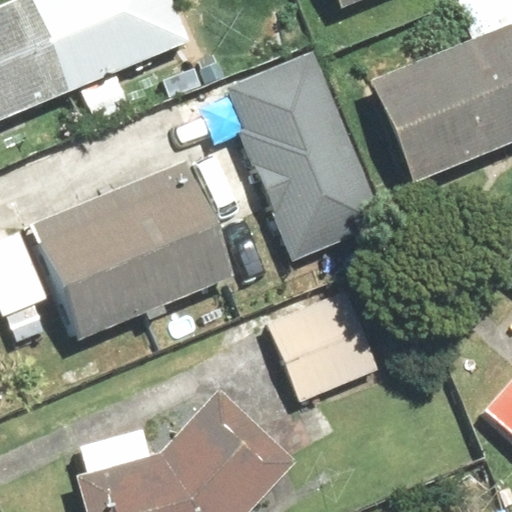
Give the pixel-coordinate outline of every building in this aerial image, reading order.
[(12,0),(0,5),(0,122),(181,51),(160,0),(12,0)] [(314,0),(322,17),(361,0),(314,0)] [(511,26),(354,91),(396,195),(511,147),(511,26)] [(225,147),(187,160),(213,233),(251,220),(264,257),(358,224),(296,53),(203,87),(225,147)] [(174,173),(18,233),(63,348),(219,289),(174,173)] [(397,356),(360,274),(246,326),(283,408),(397,356)] [(511,364),(466,414),(511,457),(511,364)] [(205,399),(151,460),(62,484),(69,511),(245,511),(284,469),(205,399)]
